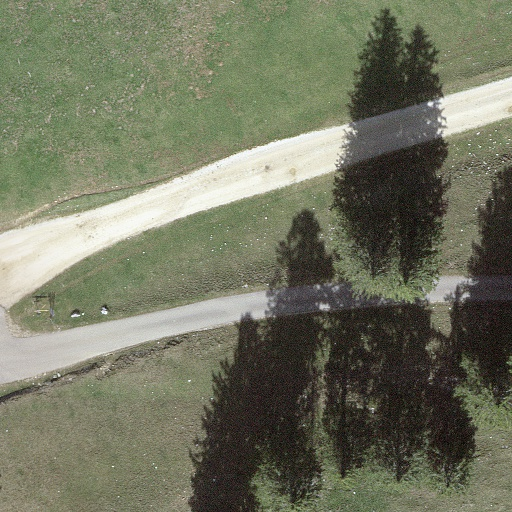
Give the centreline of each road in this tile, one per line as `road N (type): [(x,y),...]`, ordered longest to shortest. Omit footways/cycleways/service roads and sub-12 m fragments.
road 1 (track): [(0,278),(236,174),(511,95)]
road 2 (unclassified): [(0,355),(299,299),(511,289)]
